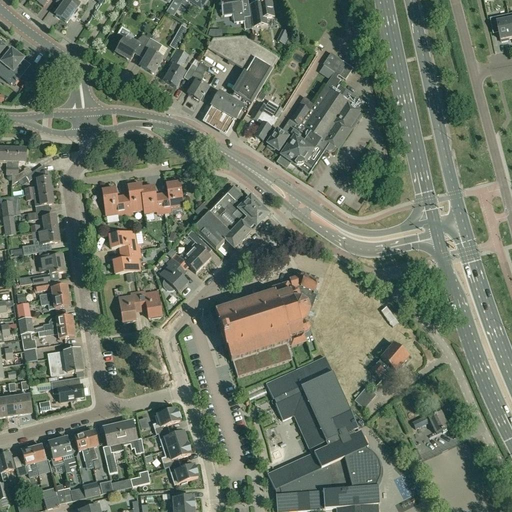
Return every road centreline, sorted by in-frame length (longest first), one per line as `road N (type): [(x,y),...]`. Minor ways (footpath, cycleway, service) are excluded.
road 1 (residential): [(280,215),(308,241),(373,274),(426,324),(511,483)]
road 2 (residential): [(106,412),(70,184)]
road 3 (primary): [(459,222),(409,0)]
road 4 (primary): [(385,0),(433,221)]
road 5 (primary): [(436,233),(471,353),(511,443)]
road 6 (residential): [(167,334),(280,215)]
road 7 (primary): [(511,377),(459,222)]
road 8 (tertiary): [(230,156),(169,125),(84,122)]
road 9 (residential): [(511,215),(472,76)]
road 10 (tertiary): [(301,216),(368,246),(436,233)]
road 11 (tertiary): [(433,221),(361,233),(309,205)]
road 12 (residential): [(215,511),(185,388)]
